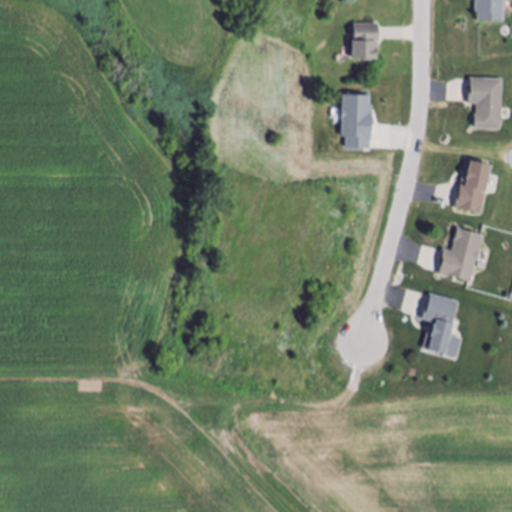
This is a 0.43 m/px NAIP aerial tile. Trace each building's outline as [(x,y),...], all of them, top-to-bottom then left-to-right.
[(505,0),(505,23),(479,23),(479,15),(477,15),(477,0),(505,0)] [(380,27),(379,52),(378,52),(378,61),(374,61),(374,63),(365,63),(365,61),(353,61),(353,43),(355,43),(355,27),(380,27)] [(502,130),(475,129),(476,116),(477,116),(477,105),(469,105),(470,88),(471,88),(472,78),(504,80),(502,130)] [(373,108),(372,143),(369,143),(369,151),(346,150),(347,139),(341,139),(343,97),(371,98),(370,108),(373,108)] [(482,215),(456,210),(459,194),(460,194),(462,186),(466,187),(468,179),(467,179),(468,170),(469,170),(471,161),(491,165),(482,215)] [(480,251),(482,252),(479,263),(477,262),(472,283),(440,275),(442,267),(440,266),(444,250),(452,252),(458,229),(484,236),(480,251)] [(450,337),(462,340),(456,359),(423,350),(431,323),(422,321),(426,308),(428,309),(431,295),(459,303),(450,337)]
